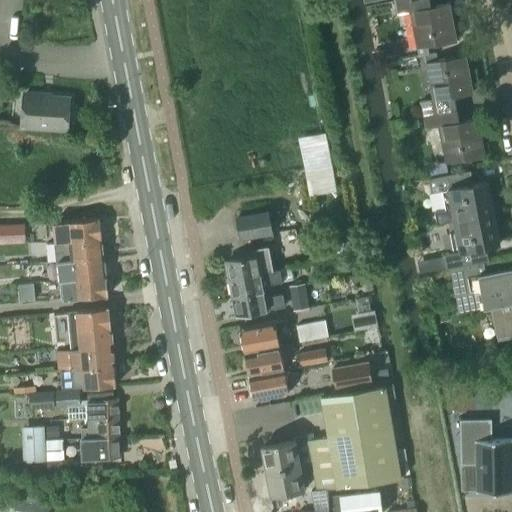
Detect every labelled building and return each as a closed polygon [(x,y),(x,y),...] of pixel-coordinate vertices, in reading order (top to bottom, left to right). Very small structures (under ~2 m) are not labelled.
[(429,0),(395,0),(398,14),(409,11),(417,48),(457,39),(450,2),(431,6),(429,0)] [(437,52),(424,54),(425,62),(439,59),(437,52)] [(423,115),(456,108),(454,96),(472,92),(465,54),(439,59),(425,62),(433,99),(420,101),(423,115)] [(25,93),(23,125),(69,128),(71,97),(25,93)] [(456,108),(423,115),(426,129),(438,127),(445,163),(485,155),(477,117),(459,121),(456,108)] [(445,163),(426,167),(428,179),(448,175),(445,163)] [(454,220),(493,212),(487,180),(468,184),(465,171),(448,175),(428,179),(431,192),(442,190),(446,208),(434,211),(436,224),(454,220)] [(267,211),(236,217),(240,239),(271,233),(267,211)] [(446,268),(450,267),(483,261),(480,247),(499,244),(493,212),(454,220),(456,231),(450,232),(454,252),(443,254),(446,268)] [(56,242),(102,238),(100,218),(59,222),(54,223),(56,242)] [(8,225),(8,244),(24,243),(24,225),(8,225)] [(58,261),(104,257),(102,238),(56,242),(58,261)] [(339,257),(363,253),(359,239),(334,243),(339,257)] [(230,279),(273,270),(268,246),(243,251),(244,257),(226,261),(230,279)] [(60,281),(106,276),(104,257),(58,261),(60,281)] [(459,313),(484,308),(491,307),(494,325),(499,324),(502,340),(511,337),(511,267),(485,272),(483,261),(450,267),(459,313)] [(230,279),(233,297),(262,291),(261,286),(282,282),(280,269),(273,270),(230,279)] [(62,300),(67,299),(108,295),(106,276),(60,281),(62,300)] [(33,283),(17,285),(18,295),(34,293),(33,283)] [(262,291),(233,297),(237,315),(284,306),(282,293),(264,296),(262,291)] [(307,295),(291,298),(294,310),(309,307),(307,295)] [(72,349),(114,345),(110,307),(68,311),(72,349)] [(325,320),(296,326),(300,342),(328,336),(325,320)] [(243,353),(278,346),(274,322),(239,329),(243,353)] [(58,370),(74,368),(115,364),(114,345),(72,349),(56,351),(58,370)] [(247,376),(283,369),(278,346),(243,353),(247,376)] [(301,366),(328,361),(326,348),(298,354),(301,366)] [(335,390),(373,383),(369,360),(331,367),(335,390)] [(76,388),(87,387),(88,394),(114,392),(113,384),(117,384),(115,364),(74,368),(76,388)] [(283,369),(247,376),(252,399),(287,392),(283,369)] [(327,436),(307,439),(295,442),(294,440),(261,446),(266,471),(299,465),(312,462),(316,489),(328,487),(328,489),(400,480),(400,479),(383,386),(320,397),(327,436)] [(30,409),(57,408),(81,407),(80,389),(29,392),(30,409)] [(88,399),(89,419),(119,417),(119,398),(114,398),(114,392),(88,394),(88,399)] [(82,438),(120,437),(119,417),(89,419),(89,427),(82,427),(82,438)] [(492,418),(460,419),(461,465),(477,464),(477,490),(476,490),(476,492),(511,491),(511,449),(511,440),(511,438),(492,439),(492,418)] [(46,461),(45,425),(21,427),(23,462),(46,461)] [(57,425),(45,426),(45,438),(57,437),(57,425)] [(120,437),(82,438),(83,457),(121,455),(120,437)] [(47,459),(47,472),(84,470),(84,464),(73,464),(73,458),(47,459)] [(299,465),(266,471),(270,496),(304,489),(299,465)] [(382,511),(379,490),(340,495),(342,511),(382,511)] [(16,501),(15,511),(48,511),(49,505),(16,501)]
